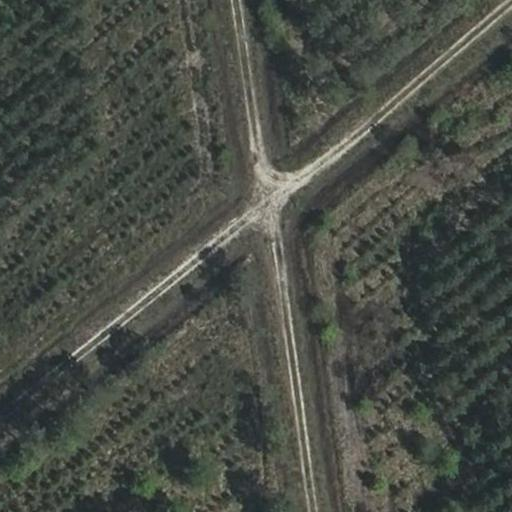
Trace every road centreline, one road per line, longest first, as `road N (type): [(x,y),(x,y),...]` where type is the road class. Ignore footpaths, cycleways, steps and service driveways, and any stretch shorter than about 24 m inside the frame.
road 1 (track): [(511,13),(0,426)]
road 2 (track): [(233,0),(311,511)]
